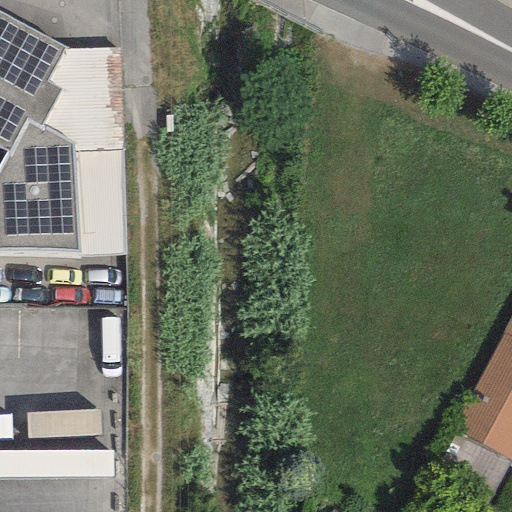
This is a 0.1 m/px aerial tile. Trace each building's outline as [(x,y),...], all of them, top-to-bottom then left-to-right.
[(0,147),(7,151),(24,119),(38,127),(59,88),(44,81),(60,50),(62,46),(0,13),(0,147)] [(116,49),(60,50),(44,81),(59,88),(38,127),(72,148),(75,254),(122,254),(116,49)] [(38,127),(24,119),(7,151),(0,163),(0,252),(75,254),(72,148),(38,127)] [(511,308),(447,430),(454,433),(510,462),(511,457),(511,308)] [(486,507),(510,462),(454,433),(430,478),(486,507)]
